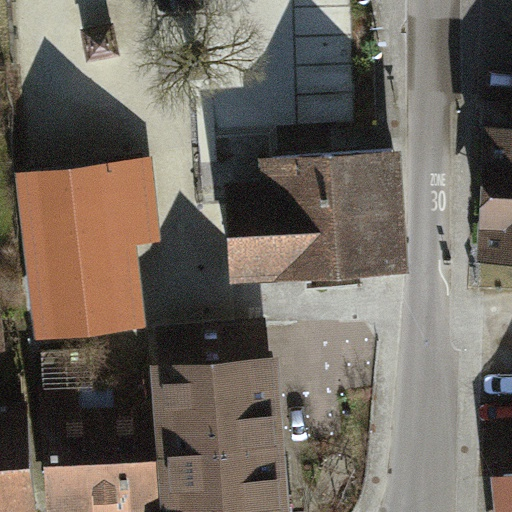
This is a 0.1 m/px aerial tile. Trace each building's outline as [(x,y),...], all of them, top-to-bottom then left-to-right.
[(114,25),(86,30),(91,59),(119,54),(114,25)] [(511,111),(464,111),(463,235),(492,235),(492,263),(511,262),(511,111)] [(275,193),(232,196),(238,298),(284,296),(403,289),(395,152),(379,153),(273,159),(275,193)] [(147,159),(27,171),(42,322),(140,313),(131,222),(153,220),(147,159)] [(42,357),(46,421),(157,420),(155,390),(102,395),(100,346),(42,357)] [(288,511),(276,352),(153,362),(155,390),(157,420),(164,511),(288,511)] [(164,511),(157,420),(46,421),(54,511),(164,511)] [(0,511),(38,511),(32,422),(0,424),(0,511)]
